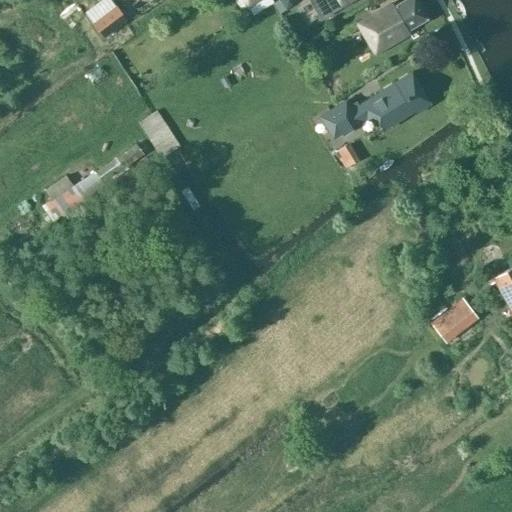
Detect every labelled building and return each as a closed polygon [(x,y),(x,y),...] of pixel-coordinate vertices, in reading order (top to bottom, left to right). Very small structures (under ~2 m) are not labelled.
[(241,0),(253,16),(274,3),(271,0),(241,0)] [(278,0),(273,4),(280,14),(292,6),(293,0),(278,0)] [(308,0),(321,19),(324,17),(351,0),(308,0)] [(390,6),(357,25),(373,55),(409,35),(407,31),(426,20),(414,0),(407,0),(391,9),(390,6)] [(92,23),(103,39),(128,21),(116,5),(92,23)] [(367,120),(374,116),(383,131),(414,111),(416,114),(430,105),(411,74),(351,112),(345,102),(320,118),(333,138),(366,118),(367,120)] [(144,118),(136,123),(147,139),(159,157),(168,151),(173,148),(150,114),(144,118)] [(135,144),(115,159),(111,160),(74,188),(65,175),(45,190),(52,200),(42,207),(52,222),(105,186),(104,184),(144,155),(137,146),(135,144)] [(359,161),(349,144),(337,151),(347,168),(359,161)] [(511,268),(492,279),(511,314),(511,268)] [(430,325),(445,345),(478,319),(462,299),(430,325)]
